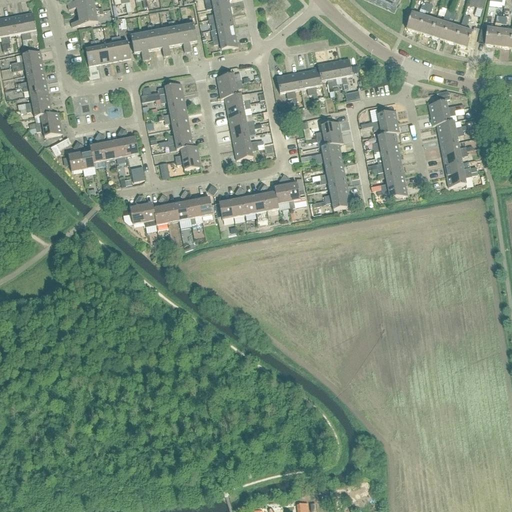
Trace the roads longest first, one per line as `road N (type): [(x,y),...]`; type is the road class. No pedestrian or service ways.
road 1 (residential): [(215,179),(283,170),(259,54)]
road 2 (residential): [(369,210),(349,108),(403,98)]
road 3 (residential): [(133,81),(67,89),(50,0)]
